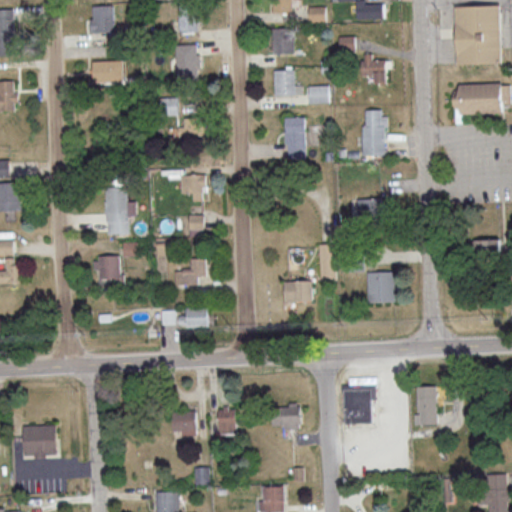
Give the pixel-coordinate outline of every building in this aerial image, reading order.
[(178,0),(179,31),(197,31),(196,0),(178,0)] [(292,0),(273,0),(273,11),(293,12),(292,0)] [(384,17),(383,2),(365,3),(364,0),(357,0),(358,18),(384,17)] [(458,5),(502,4),(504,61),(460,63),(458,5)] [(92,32),(115,31),(114,5),(91,5),(92,32)] [(326,5),(309,6),(310,21),(327,20),(326,5)] [(14,8),(0,7),(0,54),(16,54),(14,8)] [(295,52),(294,27),(273,27),(274,53),(295,52)] [(356,49),(355,35),(339,35),(340,50),(356,49)] [(199,43),(176,44),(177,78),(200,78),(199,43)] [(363,75),(375,74),(375,82),(387,82),(386,59),(373,59),(373,52),(362,53),(363,75)] [(93,60),(93,81),(124,80),(123,59),(93,60)] [(296,84),(295,69),(274,69),(275,94),(302,94),(302,84),(296,84)] [(14,79),(0,79),(0,109),(17,109),(17,92),(14,92),(14,79)] [(453,123),(452,90),(459,89),(459,84),(501,82),(501,84),(509,84),(510,102),(502,103),(503,111),(460,113),(461,122),(453,123)] [(310,102),(330,101),(329,84),(309,85),(310,102)] [(178,96),(160,97),(161,114),(178,113),(178,96)] [(363,155),(386,154),(385,108),(365,109),(366,124),(362,124),(363,155)] [(185,126),(179,126),(179,135),(201,135),(200,116),(184,117),(185,126)] [(307,158),(306,116),(286,116),(287,158),(307,158)] [(9,158),(0,158),(0,175),(10,176),(9,158)] [(204,173),(181,174),(181,192),(193,192),(193,200),(204,200),(204,173)] [(0,181),(0,210),(21,209),(20,181),(0,181)] [(107,233),(129,232),(129,214),(135,214),(135,200),(128,200),(128,186),(105,187),(107,233)] [(357,198),(357,207),(354,207),(354,219),(380,218),(380,197),(357,198)] [(204,214),(189,213),(189,235),(211,235),(211,226),(204,226),(204,214)] [(500,238),(472,239),(473,253),(501,252),(500,238)] [(13,239),(0,239),(0,254),(14,254),(13,239)] [(138,241),(123,241),(124,255),(139,254),(138,241)] [(319,243),(321,279),(334,278),(333,243),(319,243)] [(121,255),(94,256),(95,269),(100,269),(100,278),(121,278),(121,255)] [(0,269),(0,282),(21,282),(20,263),(15,264),(14,257),(6,257),(6,270),(0,269)] [(206,257),(191,258),(191,268),(174,269),(175,284),(198,283),(197,275),(206,274),(206,257)] [(368,301),(395,301),(394,270),(367,271),(368,301)] [(284,280),(285,301),(313,300),(312,280),(284,280)] [(208,307),(186,307),(187,326),(208,326),(208,307)] [(175,309),(162,309),(162,324),(175,324),(175,309)] [(339,384),(341,420),(372,419),(371,398),(376,398),(375,383),(339,384)] [(436,385),(417,386),(418,414),(414,414),(415,424),(437,423),(436,385)] [(300,427),(299,404),(271,405),(272,425),(283,424),(283,428),(300,427)] [(219,433),(237,432),(236,407),(218,408),(219,433)] [(172,410),(173,430),(181,430),(181,434),(196,434),(195,410),(172,410)] [(56,424),(23,424),(24,455),(57,454),(56,424)] [(210,483),(209,466),(194,466),(195,484),(210,483)] [(489,511),(508,511),(507,473),(482,473),(483,503),(490,503),(489,511)] [(285,510),(284,485),(263,485),(264,499),(259,500),(259,511),(285,510)] [(155,491),(156,511),(179,511),(179,490),(155,491)]
